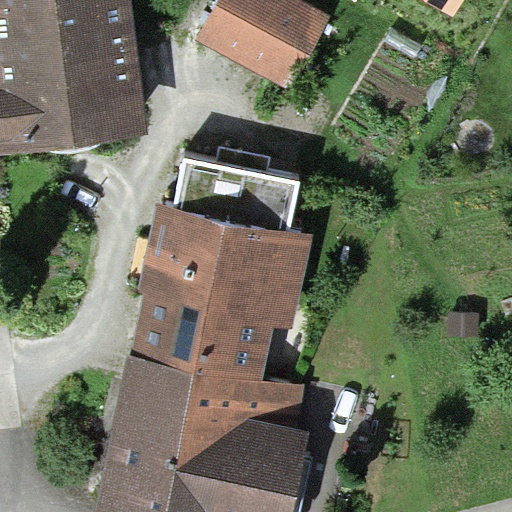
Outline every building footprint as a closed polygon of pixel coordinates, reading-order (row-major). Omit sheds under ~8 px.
[(0,0),(0,130),(131,112),(115,0),(0,0)] [(290,0),(216,0),(197,36),(290,85),(326,18),(290,0)] [(421,0),(454,18),(463,0),(421,0)] [(166,143),(156,197),(297,222),(306,169),(166,143)] [(129,348),(251,370),(263,304),(281,308),(297,222),(156,197),(129,348)] [(102,498),(179,511),(277,511),(302,379),(251,370),(129,348),(102,498)]
